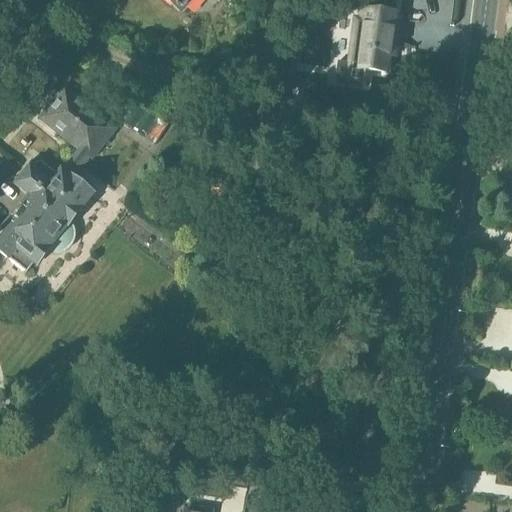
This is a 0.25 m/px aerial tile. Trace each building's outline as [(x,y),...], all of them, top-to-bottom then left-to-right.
[(166,0),(180,11),(189,0),(166,0)] [(308,7),(289,32),(296,37),(316,14),(308,7)] [(337,63),(334,82),(344,84),(366,87),(368,72),(385,75),(389,50),(395,49),(397,28),(393,28),(395,14),(376,12),(367,10),(360,54),(356,57),(355,62),(351,64),(348,63),(347,63),(337,62),(337,63)] [(269,71),(263,91),(295,100),(301,81),(269,71)] [(0,253),(26,274),(33,264),(35,266),(46,253),(47,253),(48,254),(49,254),(50,254),(51,255),(52,255),(53,255),(54,255),(55,255),(56,255),(57,255),(58,255),(59,255),(60,255),(61,254),(62,254),(63,254),(64,253),(65,253),(66,252),(67,251),(68,251),(68,250),(69,249),(70,248),(71,247),(71,246),(72,245),(72,244),(73,243),(73,242),(73,240),(73,239),(74,238),(74,237),(74,236),(74,235),(73,234),(73,233),(73,232),(73,231),(72,230),(72,229),(71,228),(71,227),(70,226),(69,225),(68,224),(90,197),(70,181),(88,159),(90,161),(115,130),(63,89),(39,119),(78,151),(58,176),(38,160),(37,160),(32,161),(28,166),(29,170),(16,186),(30,197),(20,209),(19,208),(12,218),(13,218),(4,229),(0,225),(0,253)] [(179,106),(175,120),(189,124),(193,111),(179,106)] [(219,172),(211,183),(230,198),(236,186),(219,172)]
